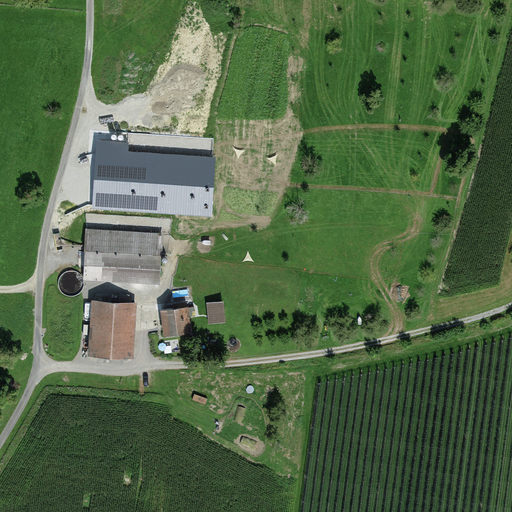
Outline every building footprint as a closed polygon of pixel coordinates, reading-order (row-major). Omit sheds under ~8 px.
[(161,283),(164,232),(86,229),(84,279),(161,283)] [(309,282),(306,312),(318,314),(321,283),(309,282)] [(221,301),(204,303),(208,324),(225,321),(221,301)] [(131,357),(133,304),(89,302),(88,356),(131,357)] [(187,308),(158,311),(161,334),(190,331),(187,308)] [(165,340),(166,352),(180,352),(179,339),(165,340)]
